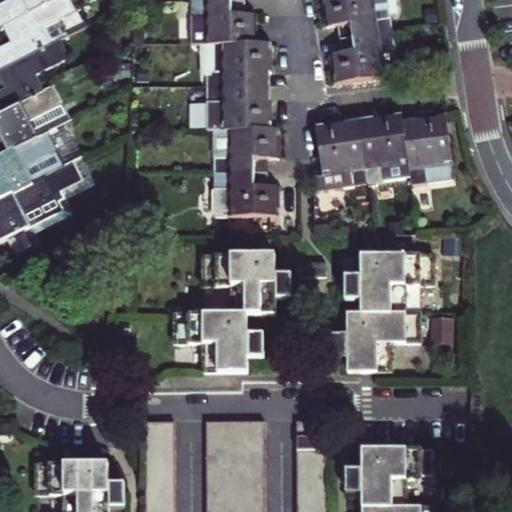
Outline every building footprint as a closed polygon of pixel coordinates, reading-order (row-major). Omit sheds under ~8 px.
[(0,29),(2,29),(56,0),(12,0),(0,6),(0,29)] [(0,72),(50,46),(42,31),(75,13),(68,0),(56,0),(2,29),(10,44),(0,49),(0,72)] [(372,0),(330,0),(325,1),(329,29),(347,27),(349,41),(393,34),(391,19),(376,22),(372,0)] [(221,45),(254,45),(254,16),(237,16),(237,3),(191,3),(191,19),(206,19),(206,45),(221,45)] [(393,34),(349,41),(351,54),(332,57),(337,86),(384,79),(380,50),(395,48),(393,34)] [(0,114),(45,92),(37,76),(70,59),(61,41),(50,46),(0,72),(0,84),(3,91),(0,92),(0,114)] [(206,88),(252,88),(252,74),(270,73),(270,45),(254,45),(221,45),(221,73),(206,74),(206,88)] [(0,158),(38,139),(30,124),(64,106),(54,87),(45,92),(0,114),(0,158)] [(229,130),(270,130),(270,102),(252,102),(252,88),(206,88),(206,131),(229,130)] [(410,164),(406,140),(402,117),(373,121),(376,139),(363,141),(369,185),(384,183),(382,169),(410,164)] [(453,165),(446,119),(417,123),(419,138),(406,140),(410,164),(413,184),(427,182),(425,169),(453,165)] [(369,185),(363,141),(350,142),(347,124),(315,129),(323,177),(314,178),(316,193),(369,185)] [(214,174),(258,174),(258,161),(277,161),(277,130),(270,130),(229,130),(229,157),(214,158),(214,174)] [(0,200),(45,177),(65,167),(48,134),(38,139),(0,158),(0,200)] [(278,217),(277,188),(258,189),(258,174),(214,174),(214,218),(278,217)] [(0,245),(7,242),(16,259),(35,248),(25,232),(30,229),(21,214),(55,195),(45,177),(0,200),(0,245)] [(363,302),(363,317),(405,316),(405,288),(433,288),(433,258),(363,259),(363,279),(346,279),(347,302),(363,302)] [(232,316),(246,316),(276,316),(275,302),(292,302),(292,280),(276,280),(275,259),(203,259),(203,289),(232,289),(232,316)] [(297,266),(298,280),(326,279),(326,265),(297,266)] [(232,316),(176,317),(176,345),(205,345),(205,374),(248,374),(248,360),(263,360),(263,337),(246,337),(246,316),(232,316)] [(332,359),(346,359),(347,373),(392,373),(392,345),(421,345),(421,316),(405,316),(363,317),(348,317),(349,336),(331,336),(332,359)] [(265,511),(265,422),(206,423),(206,511),(265,511)] [(327,511),(327,422),(297,423),(297,511),(327,511)] [(175,511),(175,423),(145,423),(144,511),(175,511)] [(435,451),(362,452),(362,473),(346,474),(346,495),(362,495),(362,510),(406,509),(405,482),(435,482),(435,451)] [(109,468),(37,468),(37,497),(66,497),(66,511),(108,511),(109,509),(125,509),(125,488),(109,488),(109,468)]
